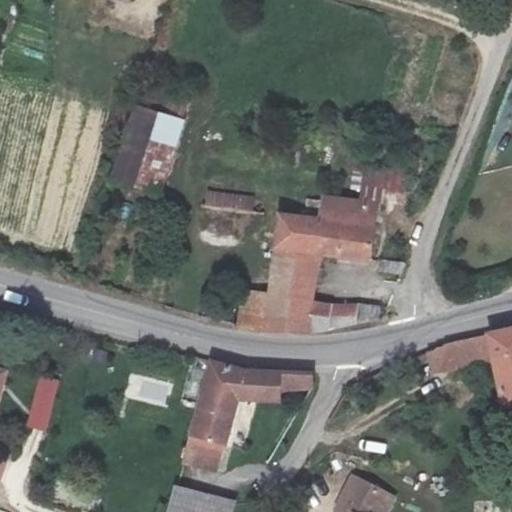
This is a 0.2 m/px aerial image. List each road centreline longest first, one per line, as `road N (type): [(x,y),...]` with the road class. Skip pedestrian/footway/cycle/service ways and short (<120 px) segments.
road 1 (secondary): [(0,285),(232,347),(344,352)]
road 2 (track): [(509,0),(446,181)]
road 3 (unclassified): [(260,511),(343,368),(344,352)]
road 4 (unclassified): [(446,181),(421,254),(418,335)]
